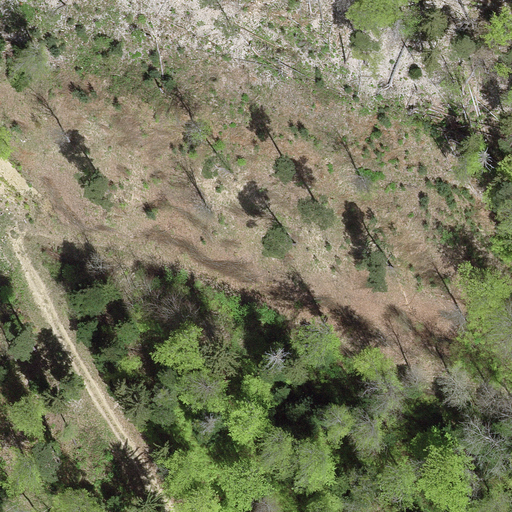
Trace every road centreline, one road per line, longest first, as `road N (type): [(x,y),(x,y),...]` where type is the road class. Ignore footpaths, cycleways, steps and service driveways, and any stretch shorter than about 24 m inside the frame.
road 1 (track): [(511,400),(426,375),(335,331),(144,263),(0,231)]
road 2 (track): [(166,511),(0,231)]
